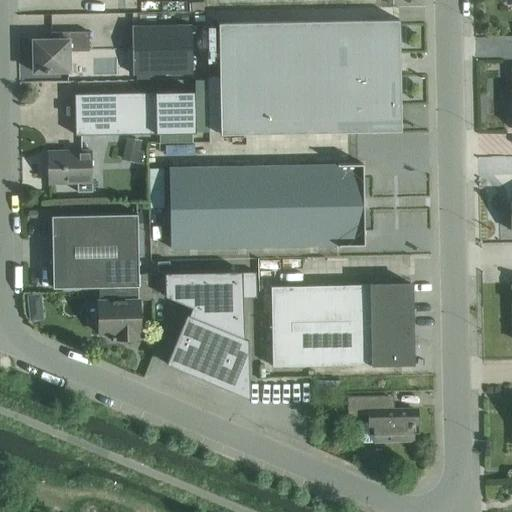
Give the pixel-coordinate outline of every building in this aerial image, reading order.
[(397,24),(400,24),(400,19),(219,22),(221,134),(402,131),(401,104),(398,104),(397,24)] [(189,72),(188,23),(127,24),(129,74),(189,72)] [(69,51),(89,51),(89,31),(50,32),(51,39),(33,40),(34,72),(70,71),(69,51)] [(195,91),(74,94),(75,97),(76,97),(76,107),(67,107),(67,115),(76,115),(77,130),(75,131),(75,135),(159,133),(192,133),(196,133),(195,91)] [(192,133),(159,133),(160,144),(193,143),(192,133)] [(138,159),(143,138),(128,135),(124,156),(138,159)] [(47,152),(48,184),(92,183),(91,151),(47,152)] [(173,248),(344,245),(364,244),(362,164),(171,168),(173,248)] [(112,339),(136,339),(136,333),(140,333),(139,300),(138,300),(138,286),(139,286),(137,214),(52,216),(53,288),(100,287),(100,301),(98,301),(99,334),(112,333),(112,339)] [(166,364),(198,377),(197,378),(198,379),(199,377),(204,379),(203,381),(204,381),(205,380),(210,382),(209,383),(210,384),(211,382),(216,385),(216,386),(217,385),(222,387),(222,388),(223,389),(223,387),(228,390),(228,391),(229,391),(229,390),(235,392),(234,393),(235,394),(235,392),(250,398),(248,340),(244,338),(243,271),(164,272),(165,297),(192,308),(189,315),(187,314),(166,364)] [(271,286),(273,349),(273,366),(412,363),(411,284),(271,286)] [(42,306),(31,311),(37,323),(43,320),(45,312),(42,306)] [(267,378),(267,366),(256,366),(256,377),(267,378)] [(413,408),(382,409),(381,396),(347,397),(347,417),(373,416),(373,442),(403,441),(402,438),(414,437),(413,408)]
